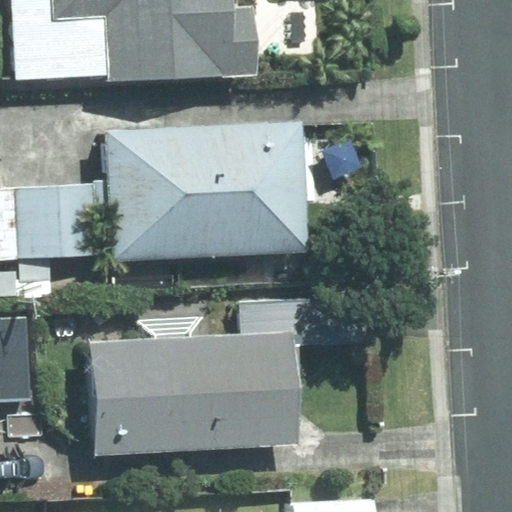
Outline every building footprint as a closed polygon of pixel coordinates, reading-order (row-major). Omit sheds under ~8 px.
[(0,0),(0,91),(230,82),(228,18),(200,19),(199,0),(0,0)] [(275,132),(79,142),(86,273),(282,263),(275,132)] [(60,190),(0,190),(0,266),(61,265),(60,190)] [(0,403),(15,404),(19,324),(0,322),(0,403)] [(63,353),(69,467),(273,457),(268,342),(63,353)]
